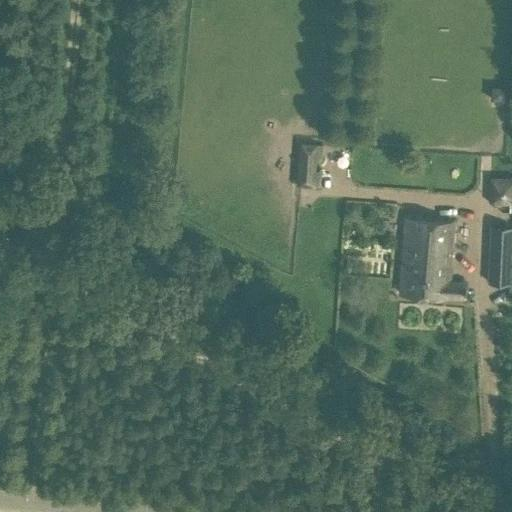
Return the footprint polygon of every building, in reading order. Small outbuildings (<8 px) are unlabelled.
[(491,86),(490,98),(502,99),(503,87),(491,86)] [(323,161),(324,143),(299,141),(296,185),(319,187),(320,170),(316,169),(316,160),(323,161)] [(511,203),(511,175),(489,175),(488,202),(511,203)] [(446,282),(451,223),(405,219),(400,291),(445,297),(445,296),(464,298),(465,282),(446,282)] [(511,224),(489,224),(487,280),(510,281),(511,225),(511,224)]
